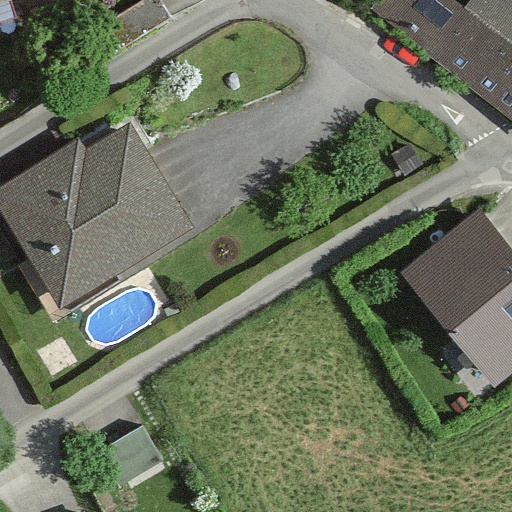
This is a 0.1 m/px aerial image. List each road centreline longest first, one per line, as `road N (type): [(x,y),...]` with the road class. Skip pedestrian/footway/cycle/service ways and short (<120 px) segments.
road 1 (residential): [(0,452),(511,156)]
road 2 (residential): [(228,0),(0,150)]
road 3 (unknown): [(158,199),(282,131),(363,41)]
road 4 (residential): [(511,140),(300,0)]
